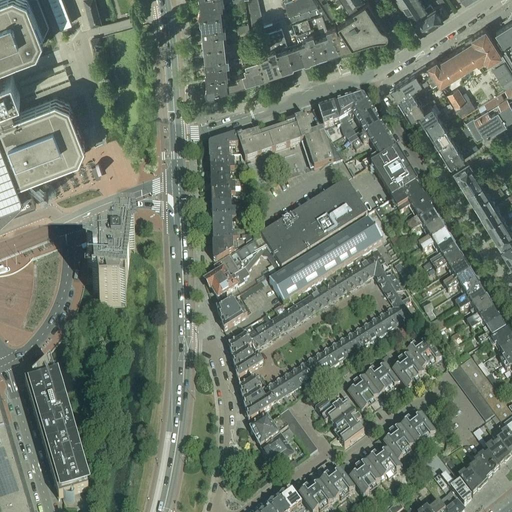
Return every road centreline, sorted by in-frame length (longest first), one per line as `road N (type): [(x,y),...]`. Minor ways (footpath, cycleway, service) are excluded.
road 1 (residential): [(511,307),(365,77)]
road 2 (tertiary): [(6,365),(37,340),(59,305),(68,263),(63,221),(126,196)]
road 3 (residential): [(326,451),(349,452),(445,385),(467,415),(473,444)]
road 4 (residential): [(175,135),(365,77)]
road 5 (residential): [(212,511),(227,440),(225,397),(207,347),(184,344)]
road 6 (secondary): [(162,511),(184,344)]
road 7 (tertiary): [(49,511),(6,365)]
road 8 (secondary): [(175,135),(164,0)]
